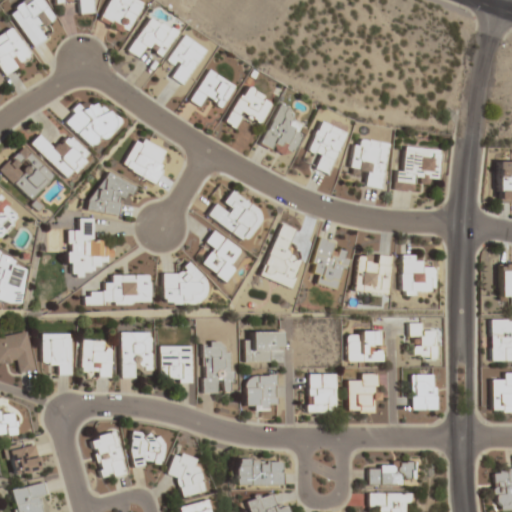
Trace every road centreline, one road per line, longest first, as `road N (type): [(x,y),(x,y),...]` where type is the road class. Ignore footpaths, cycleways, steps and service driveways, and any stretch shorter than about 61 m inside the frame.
road 1 (residential): [(0,124),(83,63),(174,130),(305,202),(379,220),(511,231)]
road 2 (residential): [(82,511),(62,433),(73,411),(92,406),(159,410),(274,438),(511,437)]
road 3 (residential): [(460,350),(463,180),(496,9)]
road 4 (residential): [(304,438),(305,493),(317,502),(341,488),(341,438)]
